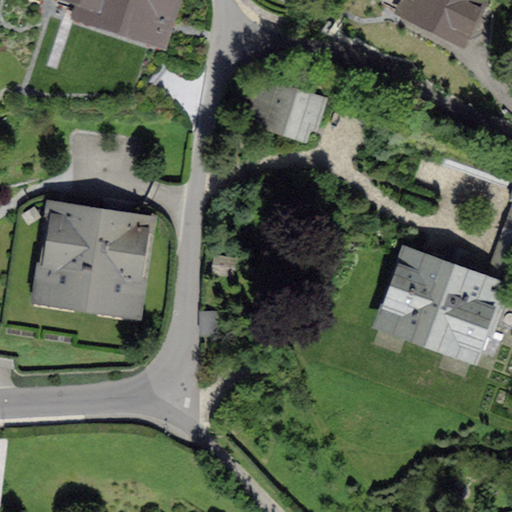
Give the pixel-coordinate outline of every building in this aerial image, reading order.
[(87,0),(84,9),(159,34),(170,0),(87,0)] [(480,0),(406,0),(404,7),(463,37),(481,0),(480,0)] [(250,114),(302,131),(305,122),(315,125),(322,103),(311,99),(313,94),(304,90),(305,86),(286,80),(284,85),(274,81),(258,89),(250,114)] [(511,202),(510,203),(502,237),(511,239),(511,202)] [(142,226),(58,213),(46,292),(130,305),(142,226)] [(434,253),(431,264),(407,255),(384,318),(474,351),(500,278),(465,265),(467,261),(447,253),(445,258),(434,253)]
